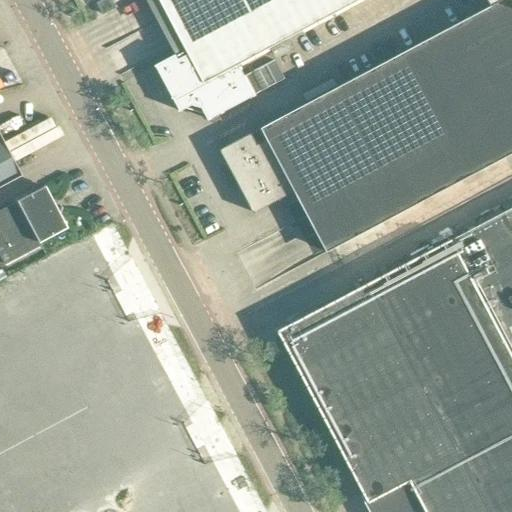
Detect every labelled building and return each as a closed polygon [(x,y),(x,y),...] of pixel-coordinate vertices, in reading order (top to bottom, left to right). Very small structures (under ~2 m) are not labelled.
[(102,0),(97,3),(103,14),(117,7),(112,0),(102,0)] [(240,65),(361,0),(162,0),(191,53),(180,59),(177,54),(156,65),(157,67),(159,66),(181,109),(180,109),(181,111),(194,104),(203,107),(210,120),(212,119),(211,118),(276,85),(267,66),(246,76),(240,65)] [(511,153),(511,0),(502,0),(493,6),(308,104),(307,104),(221,149),(232,169),(234,167),(242,181),(239,182),(255,213),(297,190),(329,251),(405,210),(511,153)] [(0,184),(20,174),(0,136),(0,184)] [(38,242),(48,236),(65,227),(44,186),(0,209),(0,261),(3,267),(41,247),(38,242)] [(511,207),(456,237),(509,337),(511,335),(511,207)] [(511,511),(511,351),(452,239),(280,330),(370,502),(380,497),(385,507),(399,499),(405,511),(511,511)]
